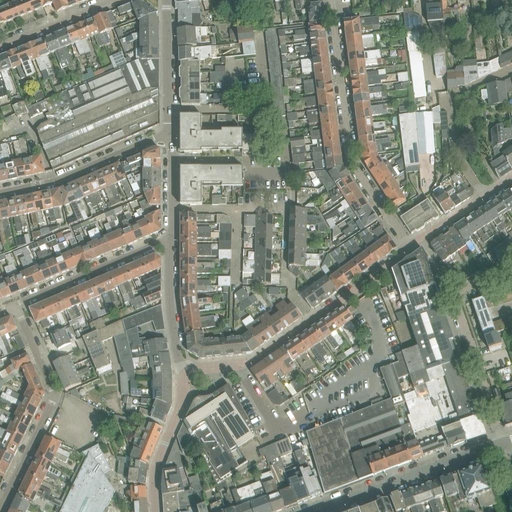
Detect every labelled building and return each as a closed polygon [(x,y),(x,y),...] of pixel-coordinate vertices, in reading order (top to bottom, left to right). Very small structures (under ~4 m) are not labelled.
[(33,12),(29,0),(28,0),(24,0),(21,2),(20,0),(19,0),(14,2),(20,17),(33,12)] [(28,0),(29,0),(33,12),(43,7),(40,0),(28,0)] [(52,0),(54,3),(53,3),(57,12),(67,8),(63,0),(52,0)] [(63,0),(67,8),(77,4),(75,0),(63,0)] [(202,2),(201,0),(191,0),(175,2),(175,10),(178,10),(178,30),(196,29),(196,28),(201,28),(202,12),(201,2),(202,2)] [(233,0),(235,12),(235,13),(247,11),(245,0),(233,0)] [(279,0),(281,10),(283,26),(288,25),(286,9),(284,0),(279,0)] [(446,0),(441,0),(442,5),(444,21),(444,25),(447,24),(446,20),(452,19),(451,11),(451,8),(448,9),(446,0)] [(139,1),(118,9),(120,15),(134,10),(137,19),(138,21),(140,20),(156,16),(156,15),(158,14),(158,15),(158,13),(139,1)] [(20,17),(14,2),(8,5),(8,7),(2,9),(7,22),(20,17)] [(310,24),(324,22),(321,4),(310,5),(311,9),(308,9),(310,24)] [(442,5),(426,6),(427,23),(444,21),(442,5)] [(111,12),(106,14),(110,24),(115,22),(111,12)] [(112,30),(110,24),(106,14),(93,19),(104,46),(110,43),(106,32),(109,31),(112,30)] [(412,14),(403,15),(404,23),(405,33),(418,32),(423,31),(422,18),(412,14)] [(140,20),(140,23),(140,29),(158,29),(158,25),(158,19),(156,19),(156,18),(156,16),(140,20)] [(359,19),(344,21),(345,30),(372,26),(379,25),(378,17),(359,19)] [(99,48),(104,46),(93,19),(85,23),(91,38),(94,36),(99,48)] [(91,38),(85,23),(74,27),(85,53),(90,51),(85,40),(89,38),(91,38)] [(297,31),(295,32),(295,36),(301,36),(325,33),(324,24),(309,26),(309,30),(297,31)] [(379,25),(372,26),(345,30),(346,38),(361,36),(361,32),(372,31),(380,30),(379,25)] [(74,27),(65,31),(71,45),(75,44),(80,55),(85,53),(74,27)] [(254,42),(253,32),(252,27),(237,29),(239,44),(242,44),(254,42)] [(444,27),(431,29),(431,30),(434,50),(445,49),(444,27)] [(178,30),(177,30),(178,39),(197,38),(201,37),(200,28),(196,29),(178,30)] [(136,40),(141,39),(158,39),(158,29),(140,29),(140,33),(132,35),(134,41),(136,40)] [(65,31),(54,35),(67,66),(73,64),(66,47),(71,45),(65,31)] [(295,36),(293,37),(294,41),(298,40),(310,39),(311,43),(326,41),(325,33),(301,36),(295,36)] [(388,33),(379,34),(380,42),(389,41),(388,33)] [(46,39),(44,39),(50,54),(52,53),(55,52),(61,69),(67,66),(54,35),(46,39)] [(362,40),(361,36),(346,38),(347,47),(374,43),(374,38),(362,40)] [(197,38),(178,39),(178,40),(178,43),(178,45),(178,47),(179,47),(197,46),(197,38)] [(44,39),(35,43),(46,69),(50,67),(46,55),(49,54),(50,54),(44,39)] [(141,39),(136,40),(136,50),(159,49),(159,39),(141,39)] [(327,49),(326,41),(311,43),(311,47),(299,48),(295,49),(296,53),(300,53),(327,49)] [(244,56),(256,54),(254,42),(242,44),(244,56)] [(26,46),(25,47),(31,62),(32,61),(35,60),(40,71),(41,71),(44,81),(49,79),(48,76),(46,69),(35,43),(32,44),(28,46),(26,46)] [(375,47),(374,43),(347,47),(348,55),(363,53),(363,49),(375,47)] [(411,45),(415,84),(425,83),(421,44),(411,45)] [(20,49),(15,51),(26,77),(32,75),(29,68),(32,66),(31,62),(25,47),(24,47),(20,49)] [(194,48),(179,49),(179,63),(211,59),(210,47),(194,48)] [(159,49),(136,50),(136,60),(140,60),(159,60),(159,49)] [(327,49),(300,53),(300,57),(312,56),(313,60),(328,58),(327,49)] [(9,53),(6,55),(12,69),(17,67),(21,79),(26,77),(15,51),(13,52),(9,53)] [(363,53),(348,55),(349,63),(376,60),(378,60),(379,60),(378,54),(364,56),(363,53)] [(501,69),(509,66),(507,53),(499,57),(501,69)] [(12,69),(6,55),(4,55),(0,57),(0,73),(0,74),(7,93),(14,91),(7,71),(10,70),(12,69)] [(499,57),(489,62),(491,74),(501,69),(499,57)] [(124,58),(111,63),(112,65),(114,71),(127,65),(125,59),(124,58)] [(313,60),(301,61),(302,70),(329,66),(328,58),(313,60)] [(136,62),(132,63),(127,65),(114,71),(105,75),(95,79),(85,83),(76,87),(66,91),(56,96),(47,100),(37,104),(26,109),(24,103),(12,106),(13,108),(15,114),(16,114),(17,118),(29,114),(31,118),(48,110),(52,120),(41,124),(36,130),(53,171),(151,129),(158,124),(160,125),(159,89),(153,75),(159,73),(159,60),(140,60),(136,62)] [(349,63),(350,72),(366,70),(365,66),(377,64),(376,60),(349,63)] [(478,79),(491,74),(489,62),(477,63),(477,66),(478,79)] [(179,73),(200,73),(200,63),(181,63),(181,68),(179,69),(179,73)] [(287,63),(282,64),(283,71),(289,70),(291,70),(290,63),(287,63)] [(112,65),(102,69),(105,75),(114,71),(112,65)] [(330,74),(329,66),(302,70),(302,74),(315,72),(315,76),(330,74)] [(478,79),(477,66),(463,67),(463,74),(464,86),(478,79)] [(82,76),(85,83),(95,79),(93,73),(91,68),(86,70),(88,74),(82,76)] [(93,73),(95,79),(105,75),(102,69),(93,73)] [(366,70),(350,72),(351,81),(379,77),(378,72),(366,73),(366,70)] [(210,83),(221,83),(225,83),(225,72),(214,73),(209,73),(210,83)] [(0,73),(0,98),(8,95),(7,93),(0,74),(0,73)] [(181,84),(200,83),(200,73),(179,73),(179,78),(181,79),(181,84)] [(407,73),(397,75),(398,83),(402,82),(403,82),(408,81),(407,73)] [(330,74),(315,76),(316,80),(303,82),(304,86),(331,83),(330,74)] [(463,74),(447,74),(447,89),(457,89),(456,86),(464,86),(463,74)] [(379,77),(351,81),(352,89),(368,87),(374,86),(374,82),(386,80),(386,76),(379,77)] [(63,85),(66,91),(76,87),(73,81),(63,85)] [(506,82),(504,83),(487,85),(490,106),(507,104),(506,93),(507,93),(506,82)] [(179,94),(200,94),(200,83),(181,84),(181,89),(179,90),(179,94)] [(331,83),(304,86),(305,95),(317,93),(333,91),(331,83)] [(66,91),(63,85),(63,84),(53,88),(56,96),(66,91)] [(368,90),(368,87),(352,89),(353,97),(381,94),(385,93),(385,88),(380,89),(368,90)] [(44,98),(41,91),(33,94),(36,102),(44,98)] [(306,99),(306,103),(334,99),(333,91),(317,93),(318,97),(306,99)] [(181,106),(200,106),(207,105),(207,94),(200,94),(179,94),(179,99),(181,101),(181,106)] [(381,94),(353,97),(355,105),(370,103),(369,100),(382,98),(381,94)] [(335,108),(334,99),(306,103),(307,108),(319,106),(320,110),(335,108)] [(383,110),(386,110),(392,109),(391,105),(382,106),(370,107),(370,103),(355,105),(356,113),(383,110)] [(432,113),(433,124),(435,124),(435,131),(441,131),(440,113),(440,106),(432,109),(432,113)] [(320,110),(307,112),(308,120),(336,116),(335,108),(320,110)] [(386,110),(383,110),(356,113),(357,122),(372,120),(372,116),(387,114),(386,110)] [(297,113),(288,114),(288,117),(288,122),(293,122),(298,121),(297,113)] [(435,153),(433,124),(432,113),(416,114),(418,154),(435,153)] [(410,167),(414,166),(419,165),(418,154),(416,114),(399,116),(405,167),(410,167)] [(202,116),(181,116),(180,116),(180,149),(178,149),(178,153),(180,153),(180,155),(185,155),(185,153),(202,153),(202,151),(242,150),(242,153),(242,133),(242,130),(202,130),(202,116)] [(321,123),(322,127),(337,125),(336,116),(308,120),(309,125),(321,123)] [(373,124),(372,120),(357,122),(358,130),(385,127),(384,122),(373,124)] [(496,162),(490,165),(499,179),(511,170),(500,152),(499,148),(502,146),(502,144),(508,140),(511,139),(511,128),(502,130),(502,124),(500,125),(495,128),(491,131),(493,148),(495,160),(496,162)] [(338,133),(337,125),(322,127),(322,130),(310,132),(311,137),(338,133)] [(386,132),(385,127),(358,130),(359,139),(374,137),(374,133),(386,132)] [(243,136),(243,133),(243,130),(242,130),(242,133),(242,153),(252,153),(252,136),(243,136)] [(317,144),(339,142),(338,133),(311,137),(311,141),(317,140),(317,144)] [(252,153),(263,153),(263,136),(252,136),(252,153)] [(375,141),(374,137),(359,139),(360,147),(390,143),(390,139),(386,139),(375,141)] [(25,147),(23,138),(18,139),(19,141),(20,148),(26,177),(35,175),(31,159),(27,160),(25,147)] [(295,139),(290,139),(291,148),(305,146),(304,138),(295,139)] [(13,142),(15,150),(17,161),(13,162),(17,179),(26,177),(20,148),(19,141),(13,142)] [(340,150),(339,142),(317,144),(318,148),(312,149),(313,153),(340,150)] [(390,143),(360,147),(360,151),(361,155),(361,156),(376,154),(376,153),(386,152),(385,148),(391,147),(390,143)] [(17,179),(13,162),(10,163),(8,151),(6,144),(0,145),(2,152),(8,181),(17,179)] [(29,147),(31,159),(35,175),(44,173),(41,157),(37,157),(34,145),(29,147)] [(305,146),(291,148),(292,156),(304,154),(306,154),(305,146)] [(502,146),(499,148),(500,152),(511,170),(511,151),(510,148),(505,151),(502,146)] [(154,149),(121,163),(123,169),(130,166),(129,166),(143,161),(160,161),(160,150),(154,149)] [(313,156),(305,157),(305,163),(314,162),(341,158),(340,150),(313,153),(312,153),(313,156)] [(0,182),(8,181),(2,152),(0,152),(0,182)] [(304,154),(292,156),(293,164),(299,164),(305,163),(305,157),(304,154)] [(377,155),(361,158),(362,160),(368,170),(381,161),(377,155)] [(327,169),(327,171),(343,169),(342,167),(341,158),(314,162),(315,170),(327,169)] [(160,171),(160,161),(143,161),(129,166),(130,166),(123,169),(125,173),(131,170),(137,167),(143,167),(143,170),(160,171)] [(384,165),(381,161),(368,170),(375,180),(393,169),(388,162),(384,165)] [(126,193),(129,200),(134,198),(119,164),(111,168),(117,183),(121,182),(126,193)] [(180,205),(202,205),(202,188),(243,188),(243,168),(202,168),(202,167),(185,167),(185,165),(180,165),(180,167),(178,167),(178,172),(180,172),(180,205)] [(102,171),(114,198),(117,205),(122,203),(119,196),(114,185),(117,183),(111,168),(102,171)] [(328,192),(336,186),(349,177),(343,169),(327,171),(308,173),(312,180),(317,176),(328,192)] [(397,176),(393,169),(375,180),(380,188),(393,179),(397,176)] [(143,174),(135,177),(133,174),(127,177),(130,186),(137,183),(145,179),(160,179),(160,171),(143,170),(143,174)] [(104,189),(109,200),(110,202),(107,204),(109,209),(117,205),(114,198),(102,171),(94,175),(101,191),(104,189)] [(458,173),(451,178),(451,182),(454,190),(462,203),(473,196),(474,190),(472,187),(468,189),(458,173)] [(94,175),(86,179),(97,205),(102,202),(98,192),(101,191),(94,175)] [(354,185),(349,177),(336,186),(338,189),(328,195),(331,200),(354,185)] [(440,185),(441,187),(455,208),(462,203),(454,190),(451,182),(451,178),(440,185)] [(86,179),(78,182),(84,198),(87,204),(91,203),(93,207),(97,205),(86,179)] [(160,188),(160,179),(145,179),(137,183),(141,192),(144,191),(145,195),(160,188)] [(387,198),(399,191),(400,190),(393,179),(380,188),(387,198)] [(78,182),(69,186),(80,212),(84,211),(86,210),(81,199),(84,198),(78,182)] [(344,197),(346,200),(359,192),(354,185),(331,200),(334,204),(344,197)] [(61,189),(64,206),(71,204),(76,214),(77,217),(67,221),(68,225),(83,219),(69,186),(61,189)] [(444,215),(455,208),(441,187),(433,192),(433,197),(444,215)] [(160,188),(145,195),(144,195),(146,200),(139,204),(141,209),(149,206),(151,206),(160,206),(160,188)] [(59,190),(49,192),(55,221),(61,220),(59,208),(62,207),(59,190)] [(399,191),(387,198),(394,209),(406,201),(399,191)] [(49,218),(50,221),(50,223),(56,222),(55,220),(49,192),(41,194),(44,211),(46,218),(49,218)] [(338,210),(330,215),(332,218),(337,217),(341,215),(340,214),(363,198),(359,192),(346,200),(340,204),(342,207),(338,210)] [(511,210),(511,200),(507,193),(498,199),(507,213),(509,212),(511,210)] [(41,211),(44,211),(41,194),(33,196),(39,224),(44,223),(41,211)] [(39,224),(33,196),(24,198),(27,214),(31,214),(33,225),(39,224)] [(24,215),(27,214),(24,198),(15,200),(21,227),(27,226),(24,215)] [(368,206),(363,198),(340,214),(341,215),(337,217),(339,220),(343,217),(347,215),(349,218),(368,206)] [(507,214),(507,213),(498,199),(489,204),(506,230),(511,227),(504,216),(507,214)] [(14,217),(16,229),(17,233),(22,232),(21,227),(15,200),(7,202),(10,218),(14,217)] [(439,218),(427,200),(418,206),(429,222),(433,220),(435,220),(439,218)] [(0,202),(0,210),(4,231),(6,240),(11,238),(9,230),(7,219),(10,218),(7,202),(0,202)] [(501,233),(506,230),(489,204),(481,210),(490,224),(494,222),(501,233)] [(151,206),(149,206),(141,209),(152,235),(161,231),(161,228),(161,212),(151,216),(148,210),(152,208),(151,206)] [(347,224),(349,228),(373,213),(368,206),(349,218),(351,221),(347,224)] [(418,206),(409,212),(421,230),(424,227),(425,225),(429,222),(418,206)] [(121,207),(113,210),(115,215),(123,211),(121,207)] [(141,222),(138,224),(144,238),(152,235),(141,209),(136,211),(141,222)] [(291,209),(290,220),(316,221),(319,221),(323,221),(320,216),(318,217),(306,217),(307,209),(291,209)] [(9,250),(6,240),(4,231),(0,210),(0,233),(4,252),(9,250)] [(113,210),(104,214),(106,219),(115,215),(113,210)] [(481,210),(472,216),(489,241),(494,238),(487,227),(490,224),(481,210)] [(417,232),(421,230),(409,212),(400,218),(411,234),(415,232),(417,232)] [(349,228),(343,233),(345,236),(358,228),(360,231),(377,220),(373,213),(349,228)] [(130,214),(125,216),(136,242),(144,238),(138,224),(134,225),(130,214)] [(181,224),(196,224),(196,221),(211,221),(211,215),(181,215),(181,224)] [(219,224),(232,224),(229,218),(223,215),(217,215),(217,224),(219,224)] [(125,229),(122,231),(128,245),(136,242),(125,216),(120,218),(125,229)] [(272,228),(272,216),(256,216),(244,216),(244,227),(256,228),(272,228)] [(464,221),(463,222),(472,236),(477,233),(484,245),(489,241),(472,216),(464,221)] [(97,217),(88,221),(90,225),(99,222),(97,217)] [(331,230),(332,230),(336,227),(331,219),(326,221),(331,230)] [(290,220),(290,232),(306,232),(306,226),(316,226),(316,221),(290,220)] [(128,245),(122,231),(118,232),(113,221),(108,224),(109,224),(120,249),(128,245)] [(319,226),(318,232),(329,233),(323,221),(319,221),(319,226)] [(463,222),(454,227),(466,246),(471,253),(476,249),(469,238),(472,236),(463,222)] [(108,237),(106,238),(112,252),(120,249),(109,224),(108,224),(104,226),(108,237)] [(196,228),(196,224),(181,224),(181,233),(210,233),(210,228),(196,228)] [(232,224),(219,224),(219,233),(231,233),(232,224)] [(337,226),(336,227),(332,230),(333,231),(332,239),(336,237),(341,233),(337,226)] [(380,242),(389,254),(395,249),(395,247),(381,226),(373,231),(380,242)] [(458,251),(466,246),(454,227),(449,231),(449,233),(446,235),(458,251)] [(92,231),(103,256),(112,252),(106,238),(102,239),(98,228),(92,231)] [(256,239),(272,239),(272,228),(256,228),(256,239)] [(380,242),(378,244),(367,229),(363,232),(383,259),(389,254),(380,242)] [(95,259),(103,256),(92,231),(88,232),(92,243),(89,245),(95,259)] [(32,234),(33,240),(42,236),(41,232),(32,234)] [(290,232),(290,243),(306,244),(306,232),(290,232)] [(383,259),(363,232),(359,234),(370,249),(367,251),(376,263),(383,259)] [(210,238),(210,233),(181,233),(181,242),(196,242),(196,238),(210,238)] [(231,242),(231,233),(219,233),(219,242),(220,242),(231,242)] [(56,240),(58,245),(69,271),(77,267),(71,253),(68,254),(63,243),(59,235),(55,238),(56,240)] [(82,235),(76,237),(77,238),(81,248),(80,249),(86,263),(95,259),(89,245),(86,246),(82,235)] [(441,236),(437,240),(450,257),(458,251),(446,235),(444,237),(441,236)] [(341,244),(336,237),(332,239),(332,242),(336,247),(341,244)] [(17,249),(26,245),(25,238),(15,240),(16,247),(17,249)] [(74,238),(69,240),(74,251),(71,253),(77,267),(86,263),(80,249),(79,249),(74,238)] [(364,253),(353,238),(349,241),(369,268),(376,263),(367,251),(364,253)] [(508,252),(511,249),(511,239),(511,238),(502,243),(508,252)] [(272,239),(256,239),(255,250),(271,251),(272,242),(272,239)] [(431,246),(442,262),(450,257),(437,240),(431,244),(431,246)] [(369,268),(349,241),(345,243),(356,259),(353,261),(362,273),(369,268)] [(38,242),(30,246),(31,250),(40,247),(38,242)] [(197,245),(196,242),(181,242),(181,251),(210,251),(210,245),(197,245)] [(231,242),(220,242),(219,242),(219,251),(231,251),(231,242)] [(290,243),(289,255),(305,255),(306,244),(290,243)] [(508,252),(502,243),(494,249),(500,258),(508,252)] [(58,258),(55,260),(61,274),(69,271),(58,245),(53,248),(58,258)] [(45,281),(38,267),(35,268),(26,247),(21,249),(23,254),(25,257),(26,259),(37,284),(45,281)] [(350,263),(339,248),(335,250),(355,278),(362,273),(353,261),(350,263)] [(401,297),(435,285),(427,261),(429,259),(422,249),(392,271),(394,276),(395,281),(398,288),(401,297)] [(500,258),(494,249),(488,252),(489,254),(487,255),(492,263),(500,258)] [(47,250),(42,252),(53,277),(61,274),(55,260),(52,253),(48,254),(47,250)] [(271,251),(255,250),(255,262),(271,262),(271,251)] [(335,250),(331,253),(343,269),(340,271),(348,283),(355,278),(335,250)] [(41,251),(36,253),(42,265),(38,267),(45,281),(53,277),(42,252),(41,251)] [(211,256),(210,251),(181,251),(181,260),(197,260),(197,256),(211,256)] [(231,251),(219,251),(219,260),(228,260),(231,260),(231,251)] [(5,256),(7,259),(10,267),(20,291),(29,288),(22,274),(19,275),(10,254),(5,256)] [(146,274),(161,268),(161,260),(156,255),(141,261),(146,274)] [(289,266),(289,271),(290,273),(297,268),(296,268),(296,266),(308,266),(310,267),(310,261),(319,261),(319,256),(319,255),(305,255),(289,255),(289,266)] [(321,267),(321,268),(321,269),(325,266),(326,266),(332,261),(328,255),(321,267)] [(490,264),(484,256),(476,261),(481,270),(490,264)] [(37,284),(26,259),(25,257),(19,259),(20,262),(25,273),(22,274),(29,288),(37,284)] [(197,263),(197,260),(181,260),(181,269),(211,268),(214,268),(213,263),(210,263),(197,263)] [(132,280),(134,279),(146,274),(141,261),(127,267),(132,280)] [(271,262),(255,262),(248,262),(243,261),(243,273),(255,273),(271,274),(271,262)] [(20,291),(10,267),(5,269),(9,279),(6,281),(6,282),(12,295),(20,291)] [(132,280),(127,267),(118,271),(130,301),(135,299),(128,282),(132,280)] [(211,273),(211,268),(181,269),(181,277),(197,277),(197,274),(211,273)] [(130,301),(118,271),(109,275),(115,288),(118,286),(123,296),(126,303),(129,301),(130,301)] [(338,291),(348,283),(340,271),(329,279),(338,291)] [(247,281),(247,285),(254,285),(270,285),(271,274),(255,273),(255,280),(247,280),(247,281)] [(116,289),(115,288),(109,275),(100,279),(114,311),(118,309),(115,302),(116,302),(111,291),(116,289)] [(143,289),(139,291),(141,296),(145,295),(161,288),(161,276),(145,283),(146,286),(143,288),(143,289)] [(329,298),(338,291),(329,279),(326,276),(318,282),(329,298)] [(197,277),(181,277),(181,286),(211,286),(211,281),(197,281),(197,277)] [(218,287),(223,287),(227,287),(230,287),(230,277),(218,277),(218,287)] [(114,311),(100,279),(93,282),(99,296),(102,295),(107,306),(108,305),(111,312),(114,311)] [(0,294),(2,299),(12,295),(6,282),(1,284),(0,282),(0,294)] [(98,318),(106,314),(104,309),(100,311),(99,309),(95,298),(99,296),(93,282),(84,286),(98,318)] [(318,282),(309,289),(320,304),(329,298),(318,282)] [(435,285),(401,297),(402,301),(405,310),(401,312),(404,320),(408,319),(442,307),(435,285)] [(84,286),(74,290),(80,305),(85,302),(90,312),(86,313),(90,321),(98,318),(84,286)] [(196,296),(196,291),(211,291),(211,286),(181,286),(181,298),(196,296)] [(130,301),(129,301),(132,307),(134,307),(135,311),(147,306),(161,300),(161,288),(145,295),(141,296),(135,299),(130,301)] [(246,310),(254,304),(250,298),(243,289),(235,294),(242,304),(246,310)] [(313,309),(320,304),(309,289),(301,295),(311,308),(313,309)] [(80,305),(74,290),(65,294),(76,319),(81,317),(77,306),(80,305)] [(505,304),(511,302),(508,292),(502,294),(505,304)] [(65,294),(57,297),(63,312),(67,310),(71,321),(68,322),(70,326),(72,325),(78,323),(76,319),(65,294)] [(498,295),(496,295),(499,306),(505,304),(502,294),(501,294),(498,295)] [(494,307),(499,306),(496,295),(495,296),(491,297),(494,307)] [(196,298),(196,296),(181,298),(181,300),(182,308),(212,304),(211,299),(197,301),(196,298)] [(57,297),(50,300),(60,325),(63,331),(68,328),(65,322),(65,323),(61,313),(63,312),(57,297)] [(491,297),(484,299),(487,309),(494,307),(491,297)] [(472,302),(476,313),(487,309),(484,299),(483,298),(472,302)] [(50,300),(41,304),(47,319),(51,326),(54,335),(63,331),(60,325),(50,300)] [(302,317),(292,304),(288,307),(284,301),(280,304),(294,323),(302,317)] [(41,304),(30,309),(36,324),(40,322),(44,329),(47,328),(51,336),(52,336),(54,335),(51,326),(47,319),(41,304)] [(183,317),(199,315),(198,311),(199,311),(213,309),(212,304),(182,308),(183,317)] [(285,329),(294,323),(280,304),(276,307),(280,312),(276,315),(285,329)] [(162,311),(161,305),(149,310),(150,313),(162,311)] [(344,306),(337,311),(354,336),(358,333),(351,323),(350,322),(353,319),(346,309),(344,306)] [(408,319),(417,347),(426,368),(440,363),(454,403),(466,441),(485,434),(461,364),(456,365),(448,341),(453,340),(442,307),(408,319)] [(487,309),(476,313),(480,325),(491,321),(487,309)] [(152,321),(152,319),(150,313),(149,310),(143,312),(147,323),(152,321)] [(162,311),(150,313),(152,319),(163,317),(162,311)] [(337,311),(329,316),(338,330),(342,328),(350,339),(354,336),(337,311)] [(147,323),(143,312),(138,314),(142,325),(147,323)] [(285,329),(276,315),(271,318),(267,313),(263,316),(276,335),(285,329)] [(138,314),(133,316),(137,327),(142,325),(138,314)] [(199,315),(183,317),(183,318),(184,324),(185,326),(215,321),(214,316),(199,318),(199,315)] [(133,316),(128,318),(132,329),(137,327),(133,316)] [(268,341),(276,335),(263,316),(259,319),(254,322),(268,341)] [(336,332),(338,330),(329,316),(322,322),(339,347),(344,344),(336,332)] [(19,350),(25,348),(11,317),(2,321),(8,334),(10,340),(14,338),(19,350)] [(125,332),(132,329),(128,318),(122,320),(125,332)] [(106,327),(102,319),(89,324),(93,333),(106,327)] [(504,319),(499,321),(502,331),(507,329),(504,319)] [(106,327),(93,333),(83,338),(89,353),(89,354),(91,358),(96,372),(111,365),(102,342),(114,337),(119,337),(126,335),(125,332),(122,320),(106,327)] [(12,353),(9,347),(4,336),(8,334),(2,321),(0,321),(0,337),(8,355),(12,353)] [(215,321),(185,326),(186,335),(202,333),(201,329),(216,327),(215,321)] [(246,328),(250,333),(259,347),(268,341),(254,322),(254,321),(250,324),(250,325),(246,328)] [(491,321),(480,325),(484,337),(495,333),(492,323),(491,321)] [(499,321),(492,323),(495,333),(502,331),(499,321)] [(339,347),(322,322),(314,327),(324,340),(327,338),(335,350),(339,347)] [(54,335),(52,336),(58,350),(76,342),(76,341),(70,327),(68,328),(63,331),(54,335)] [(314,327),(306,333),(325,361),(327,363),(329,361),(326,356),(327,355),(319,344),(324,340),(314,327)] [(202,333),(186,335),(188,352),(189,352),(199,358),(202,360),(251,355),(251,353),(241,339),(238,341),(210,344),(204,345),(203,337),(209,336),(232,332),(229,328),(202,333)] [(83,335),(81,331),(81,330),(75,332),(77,338),(83,335)] [(250,333),(241,339),(251,353),(259,347),(250,333)] [(325,361),(323,358),(306,333),(298,338),(308,351),(310,350),(320,365),(325,361)] [(495,333),(484,337),(487,347),(488,347),(488,348),(493,347),(497,346),(501,344),(498,335),(496,336),(495,333)] [(83,338),(76,341),(76,342),(80,350),(83,349),(87,347),(83,338)] [(291,343),(308,368),(312,365),(304,354),(308,351),(298,338),(291,343)] [(132,344),(128,344),(132,360),(139,359),(168,355),(166,340),(146,343),(145,339),(139,339),(132,341),(132,344)] [(127,340),(117,343),(123,367),(124,373),(127,372),(134,371),(135,371),(133,364),(132,360),(128,344),(127,340)] [(291,343),(283,348),(292,362),(295,360),(307,376),(312,373),(308,368),(291,343)] [(359,344),(352,349),(354,352),(361,347),(359,344)] [(414,388),(426,384),(431,382),(426,368),(417,347),(403,352),(401,352),(402,354),(409,375),(414,388)] [(293,363),(292,362),(283,348),(275,354),(289,374),(292,371),(289,366),(293,363)] [(354,352),(351,348),(344,353),(346,357),(354,352)] [(0,381),(2,380),(3,380),(3,378),(9,375),(16,371),(31,363),(27,354),(27,355),(11,362),(12,366),(0,373),(0,381)] [(267,359),(272,367),(277,374),(280,379),(289,374),(275,354),(267,359)] [(391,400),(390,401),(393,407),(394,407),(406,403),(398,380),(409,375),(402,354),(396,356),(399,364),(380,370),(391,400)] [(168,355),(139,359),(140,363),(140,364),(150,362),(151,369),(152,369),(152,368),(170,366),(169,359),(169,357),(168,355)] [(69,356),(53,363),(53,364),(56,373),(73,366),(69,356)] [(277,374),(272,367),(267,359),(258,365),(272,385),(276,382),(273,377),(277,374)] [(466,441),(454,403),(440,363),(426,368),(431,382),(426,384),(429,395),(447,447),(448,448),(466,441)] [(28,383),(38,379),(32,365),(22,369),(28,383)] [(252,369),(250,371),(251,372),(252,373),(260,385),(264,382),(268,388),(272,385),(258,365),(252,369)] [(73,366),(56,373),(60,382),(77,375),(76,373),(73,366)] [(170,366),(152,368),(152,369),(153,379),(172,380),(172,376),(170,366)] [(511,375),(510,372),(509,368),(503,370),(496,372),(498,376),(504,374),(505,377),(511,375)] [(84,374),(82,370),(76,373),(77,375),(60,382),(64,391),(81,384),(78,376),(84,374)] [(30,386),(27,393),(35,396),(42,399),(45,394),(38,379),(28,383),(30,386)] [(172,380),(153,379),(153,390),(172,390),(172,380)] [(294,381),(290,384),(297,394),(301,392),(297,386),(294,381)] [(507,403),(511,417),(511,382),(501,386),(507,403)] [(222,389),(215,394),(213,395),(211,396),(209,397),(207,397),(204,398),(202,398),(197,398),(193,403),(184,423),(191,436),(207,467),(216,486),(225,482),(225,481),(233,476),(231,472),(239,467),(231,453),(238,449),(256,438),(257,437),(229,385),(222,389)] [(276,389),(267,395),(274,405),(280,406),(285,403),(281,398),(276,389)] [(511,425),(511,417),(507,403),(503,405),(498,389),(492,391),(498,407),(505,428),(511,425)] [(172,390),(153,390),(154,399),(172,405),(172,390)] [(14,391),(11,397),(37,410),(41,401),(35,398),(35,397),(35,396),(27,393),(25,397),(14,391)] [(3,393),(1,398),(20,407),(18,411),(18,412),(17,413),(25,416),(25,415),(33,418),(37,410),(11,397),(3,393)] [(416,438),(423,457),(440,451),(440,449),(447,447),(429,395),(406,403),(410,415),(408,416),(416,438)] [(141,399),(141,404),(154,406),(153,408),(168,415),(172,407),(172,405),(154,399),(154,400),(141,399)] [(376,475),(398,467),(411,462),(403,439),(404,439),(404,436),(400,428),(401,427),(398,420),(394,407),(393,407),(390,401),(314,429),(307,432),(309,440),(310,445),(310,447),(324,494),(376,475)] [(0,408),(0,414),(2,416),(28,428),(32,420),(32,419),(33,418),(25,415),(25,416),(17,413),(16,416),(5,411),(0,408)] [(140,408),(139,415),(144,416),(150,418),(164,424),(168,415),(153,408),(151,413),(140,408)] [(0,419),(0,420),(11,425),(9,430),(8,431),(15,435),(16,433),(24,437),(28,428),(2,416),(0,414),(0,419)] [(139,430),(142,431),(159,438),(163,429),(149,423),(142,422),(139,430)] [(178,437),(177,437),(183,454),(191,436),(184,423),(182,427),(183,428),(180,432),(180,431),(179,432),(180,433),(178,437)] [(401,427),(400,428),(404,436),(404,439),(403,439),(411,462),(423,457),(416,438),(410,440),(405,426),(401,427)] [(0,428),(0,437),(19,447),(23,439),(23,438),(24,437),(16,433),(15,435),(8,431),(8,432),(0,428)] [(99,445),(100,447),(111,442),(106,430),(98,443),(99,445)] [(159,438),(142,431),(140,434),(137,433),(134,438),(136,439),(142,441),(155,446),(159,438)] [(0,437),(0,443),(2,444),(0,448),(0,450),(6,454),(7,452),(14,456),(19,447),(0,437)] [(41,446),(68,459),(70,454),(59,449),(61,445),(46,438),(46,437),(41,446)] [(287,438),(275,444),(280,458),(293,453),(287,438)] [(136,439),(133,445),(132,447),(152,455),(155,446),(142,441),(136,439)] [(124,440),(117,442),(120,449),(127,447),(124,440)] [(175,441),(163,472),(178,469),(184,468),(183,465),(175,441)] [(271,472),(285,509),(297,504),(285,473),(280,458),(275,444),(264,448),(272,472),(271,472)] [(104,511),(106,509),(107,508),(106,508),(110,500),(110,501),(111,500),(110,500),(114,492),(115,491),(105,476),(111,471),(100,447),(99,445),(80,454),(84,456),(88,458),(84,467),(79,476),(74,485),(69,495),(65,504),(60,511),(104,511)] [(37,455),(52,463),(52,462),(54,458),(66,463),(68,459),(41,446),(37,455)] [(134,450),(133,453),(131,458),(132,458),(148,465),(152,455),(132,447),(131,449),(134,450)] [(0,461),(9,466),(14,457),(14,456),(7,452),(6,454),(0,450),(0,461)] [(303,451),(294,454),(299,468),(310,499),(322,495),(316,478),(313,479),(303,451)] [(36,456),(32,465),(59,477),(61,473),(50,467),(52,464),(52,463),(37,455),(36,456)] [(84,456),(80,465),(84,467),(88,458),(84,456)] [(132,458),(131,461),(126,461),(126,458),(116,457),(119,465),(118,469),(130,471),(130,470),(147,472),(148,465),(132,458)] [(0,461),(0,475),(4,478),(9,466),(0,461)] [(84,467),(80,465),(79,464),(74,474),(79,476),(84,467)] [(28,474),(43,482),(43,481),(45,477),(56,482),(59,477),(32,465),(28,474)] [(458,474),(452,476),(460,502),(467,499),(469,504),(473,503),(472,498),(477,496),(481,507),(484,506),(485,508),(496,505),(483,467),(483,466),(458,474)] [(299,468),(285,473),(297,504),(310,499),(299,468)] [(130,471),(118,469),(118,475),(124,475),(124,476),(129,477),(129,484),(146,485),(147,472),(130,470),(130,471)] [(163,472),(162,487),(162,496),(176,493),(184,492),(178,469),(163,472)] [(272,511),(276,511),(285,509),(271,472),(259,477),(261,481),(261,482),(272,511)] [(27,475),(23,483),(49,496),(51,492),(40,487),(42,483),(43,482),(28,474),(27,475)] [(70,483),(74,485),(79,476),(74,474),(70,483)] [(190,484),(198,482),(196,475),(188,478),(190,484)] [(444,479),(440,480),(450,511),(457,511),(455,504),(460,502),(452,476),(451,477),(444,479)] [(263,511),(272,511),(261,482),(261,481),(253,484),(263,511)] [(438,481),(429,484),(434,500),(438,511),(444,511),(440,498),(444,497),(438,481)] [(197,509),(197,511),(207,511),(201,492),(198,482),(190,484),(192,490),(197,509)] [(225,482),(216,486),(219,493),(227,488),(225,482)] [(23,483),(19,493),(26,496),(25,498),(33,502),(36,496),(62,509),(65,504),(61,502),(49,496),(23,483)] [(70,483),(65,493),(69,495),(74,485),(70,483)] [(263,511),(253,484),(245,487),(253,511),(263,511)] [(429,484),(411,490),(417,511),(424,511),(425,511),(423,507),(422,507),(421,505),(425,503),(429,502),(434,500),(429,484)] [(132,498),(132,502),(139,502),(138,500),(146,499),(146,488),(138,489),(138,487),(131,487),(131,491),(125,491),(126,499),(132,498)] [(253,511),(245,487),(237,490),(239,495),(244,511),(253,511)] [(236,489),(231,491),(238,507),(234,509),(235,511),(244,511),(239,495),(237,490),(236,489)] [(197,511),(197,509),(192,490),(184,492),(176,493),(179,510),(179,511),(197,511)] [(417,511),(411,490),(400,494),(406,510),(411,508),(411,511),(417,511)] [(61,502),(65,504),(69,495),(65,493),(61,502)] [(179,511),(179,510),(176,493),(162,496),(163,511),(179,511)] [(223,502),(219,493),(213,495),(216,503),(208,505),(210,511),(224,511),(225,511),(223,502)] [(407,511),(406,510),(400,494),(398,495),(398,493),(391,496),(392,497),(390,498),(392,503),(394,508),(395,511),(407,511)] [(235,511),(234,509),(229,494),(224,496),(229,510),(225,511),(224,511),(235,511)] [(18,495),(10,510),(14,511),(26,511),(27,511),(29,511),(33,511),(34,510),(18,495)] [(139,502),(132,502),(132,511),(147,511),(146,499),(138,500),(139,502)] [(392,511),(387,499),(375,504),(377,511),(392,511)]
